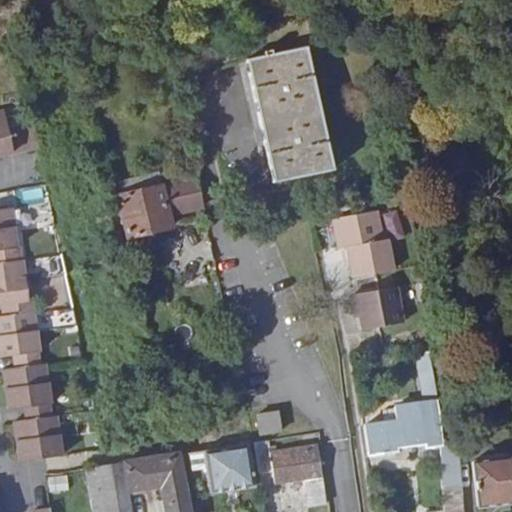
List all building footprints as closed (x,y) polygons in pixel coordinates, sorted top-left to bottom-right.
[(272,184),(332,171),(306,47),(246,59),(272,184)] [(0,156),(13,154),(7,127),(4,117),(0,117),(0,156)] [(13,154),(40,147),(34,120),(7,127),(13,154)] [(116,196),(125,239),(171,228),(168,215),(203,207),(197,179),(161,186),(116,196)] [(18,224),(51,219),(46,185),(12,190),(18,224)] [(0,251),(17,249),(12,209),(0,210),(0,251)] [(347,246),(382,240),(376,210),(334,217),(339,247),(347,246)] [(347,246),(352,278),(392,271),(386,239),(382,240),(347,246)] [(0,251),(0,264),(19,261),(17,249),(0,251)] [(7,304),(8,316),(34,313),(35,313),(37,313),(35,299),(28,300),(23,261),(19,261),(0,264),(0,304),(1,305),(7,304)] [(395,287),(355,294),(359,317),(362,330),(402,323),(395,287)] [(359,317),(355,294),(348,296),(352,318),(359,317)] [(0,358),(14,356),(40,353),(34,313),(8,316),(3,318),(0,317),(0,358)] [(438,402),(429,352),(414,355),(423,404),(438,402)] [(16,369),(42,366),(40,353),(14,356),(16,369)] [(25,408),(51,404),(46,365),(42,366),(16,369),(3,371),(9,410),(25,408)] [(154,407),(148,379),(133,382),(139,410),(154,407)] [(397,420),(362,425),(366,456),(397,451),(396,448),(424,444),(425,448),(442,445),(442,444),(440,416),(438,402),(395,407),(397,420)] [(27,421),(53,417),(51,404),(25,408),(27,421)] [(256,415),(260,435),(280,432),(277,412),(256,415)] [(20,463),(62,456),(56,417),(53,417),(27,421),(14,423),(20,463)] [(198,426),(202,451),(248,444),(254,443),(248,418),(198,426)] [(321,476),(317,446),(270,453),(268,440),(254,443),(259,474),(274,472),(276,483),(321,476)] [(445,511),(463,511),(458,443),(442,444),(442,445),(445,511)] [(248,444),(202,451),(205,470),(209,495),(255,488),(248,444)] [(205,470),(202,451),(188,453),(192,472),(205,470)] [(87,468),(93,511),(131,511),(128,490),(161,485),(165,511),(189,511),(179,454),(87,468)] [(511,457),(472,462),(477,508),(511,504),(511,457)] [(308,506),(327,504),(325,478),(306,480),(308,506)]
